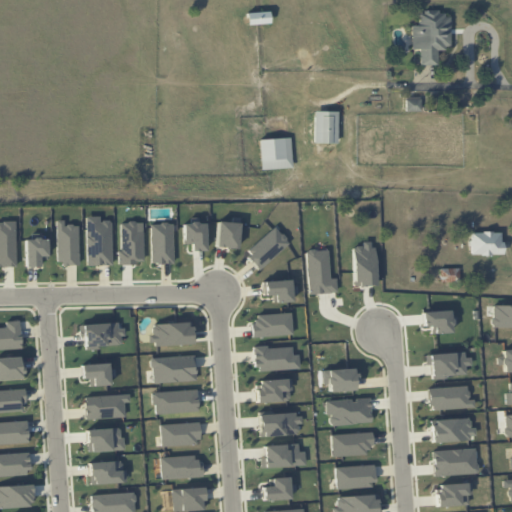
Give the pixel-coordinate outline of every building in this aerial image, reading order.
[(246,13),(247,24),(269,23),(268,12),(246,13)] [(419,65),(437,65),(437,49),(449,48),(448,12),(418,12),(418,26),(410,26),(411,49),(419,49),(419,65)] [(420,98),(406,98),(405,111),(419,112),(420,98)] [(336,143),(336,112),(313,111),(313,142),(336,143)] [(291,168),(290,138),(259,139),(260,169),(291,168)] [(111,265),(111,220),(100,221),(100,216),(86,216),(86,265),(111,265)] [(78,225),(64,225),(64,220),(56,220),(57,264),(78,264),(78,225)] [(0,266),(16,266),(15,222),(0,221),(0,266)] [(239,223),(217,221),(215,247),(236,249),(239,223)] [(120,263),(143,263),(143,231),(136,231),(136,222),(119,222),(120,263)] [(173,263),(172,223),(150,223),(151,263),(173,263)] [(204,223),(182,223),(183,244),(191,244),(191,251),(205,250),(204,223)] [(289,242),(274,227),(244,255),(258,270),(289,242)] [(501,232),(470,232),(469,254),(501,255),(501,232)] [(25,239),(25,266),(40,266),(39,260),(47,260),(47,238),(25,239)] [(351,247),(352,286),(374,285),(373,241),(361,242),(361,246),(351,247)] [(329,278),(327,249),(305,250),(307,294),(336,292),(335,278),(329,278)] [(273,302),(291,302),(291,294),(293,294),(293,280),(263,281),(263,295),(273,295),(273,302)] [(511,327),(511,305),(491,305),(491,327),(511,327)] [(429,333),(450,333),(450,325),(455,324),(455,312),(421,312),(421,327),(429,327),(429,333)] [(291,335),(291,313),(251,315),(252,337),(291,335)] [(0,349),(20,349),(19,320),(5,321),(5,328),(0,328),(0,349)] [(81,324),(82,347),(121,346),(120,322),(81,324)] [(191,322),(151,324),(151,334),(148,334),(148,345),(191,343),(191,322)] [(253,347),(254,371),(298,369),(298,354),(292,354),(291,346),(253,347)] [(430,376),(465,375),(465,366),(470,366),(470,353),(424,354),(424,365),(429,365),(430,376)] [(194,355),(150,357),(151,383),(195,381),(194,355)] [(0,379),(20,379),(20,357),(0,357),(0,379)] [(109,385),(109,376),(111,376),(111,363),(81,364),(81,379),(89,379),(89,386),(109,385)] [(354,368),(321,370),(321,384),(328,384),(328,391),(355,391),(354,368)] [(290,379),(255,380),(256,402),(290,401),(290,379)] [(473,408),(473,399),(467,399),(467,386),(428,388),(429,410),(473,408)] [(0,411),(23,411),(22,389),(0,389),(0,411)] [(196,390),(152,391),(153,413),(197,412),(196,390)] [(128,402),(128,395),(84,396),(84,418),(124,417),(124,402),(128,402)] [(370,423),(368,398),(326,401),(327,425),(370,423)] [(257,415),(257,436),(297,435),(297,424),(301,424),(301,413),(257,415)] [(430,420),(431,442),(475,440),(474,427),(469,427),(468,418),(430,420)] [(0,422),(0,444),(27,443),(26,421),(0,422)] [(160,446),(198,445),(197,423),(159,424),(160,446)] [(86,429),(87,451),(122,450),(121,428),(86,429)] [(331,456),(370,455),(369,433),(330,434),(331,456)] [(260,467),(305,466),(304,451),(298,451),(297,444),(262,445),(263,457),(259,457),(260,467)] [(475,449),(431,450),(432,475),(475,474),(475,449)] [(27,453),(0,453),(0,476),(28,475),(27,453)] [(160,479),(199,477),(198,455),(160,457),(160,479)] [(124,483),(123,461),(88,462),(89,484),(124,483)] [(334,467),(335,489),(373,487),(372,465),(334,467)] [(262,487),(262,500),(292,499),(292,484),(288,484),(288,477),(271,477),(271,486),(262,487)] [(436,484),(436,506),(467,505),(467,495),(471,495),(471,483),(436,484)] [(0,508),(31,506),(29,485),(0,486),(0,508)] [(203,510),(203,488),(171,488),(172,511),(203,510)] [(134,511),(133,493),(90,494),(90,511),(134,511)] [(376,511),(375,495),(335,497),(335,507),(332,507),(331,511),(376,511)]
